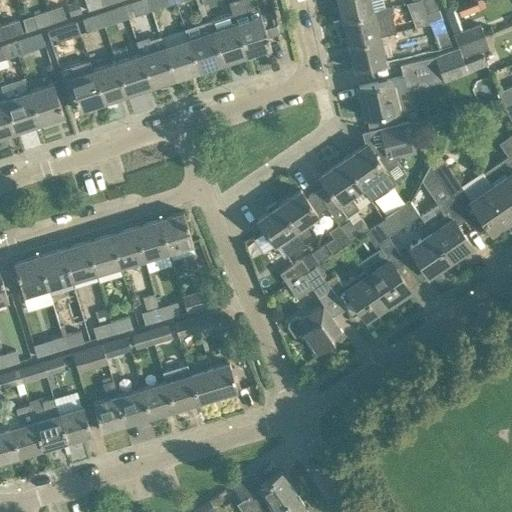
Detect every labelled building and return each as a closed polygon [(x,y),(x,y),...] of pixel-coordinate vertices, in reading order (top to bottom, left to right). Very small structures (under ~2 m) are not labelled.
[(66,4),(70,16),(82,13),(78,0),(66,4)] [(84,0),(88,10),(118,0),(117,0),(84,0)] [(135,15),(152,10),(149,0),(137,0),(130,2),(135,15)] [(149,0),(152,10),(170,4),(168,0),(149,0)] [(232,12),(246,53),(269,45),(270,47),(271,46),(255,0),(229,0),(232,12)] [(338,0),(342,17),(373,10),(370,0),(338,0)] [(429,23),(442,19),(435,0),(419,0),(405,4),(410,18),(418,16),(426,14),(429,23)] [(460,16),(485,6),(482,0),(470,0),(456,6),(460,16)] [(47,10),(51,23),(66,18),(63,10),(62,5),(47,10)] [(348,42),(379,35),(396,31),(393,17),(394,14),(392,5),(373,10),(342,17),(348,42)] [(105,25),(121,20),(116,7),(101,12),(105,25)] [(86,31),(105,25),(101,12),(82,18),(86,31)] [(232,12),(209,20),(222,61),(246,53),(232,12)] [(33,14),(22,18),(27,31),(38,27),(33,14)] [(0,25),(0,32),(2,39),(23,32),(19,19),(0,25)] [(203,32),(188,37),(199,69),(222,61),(209,20),(200,23),(203,32)] [(76,21),(47,30),(51,44),(57,42),(57,41),(80,33),(76,21)] [(458,46),(484,36),(480,23),(462,30),(453,33),(458,46)] [(434,34),(439,49),(451,44),(446,30),(434,34)] [(18,39),(23,52),(45,44),(41,32),(18,39)] [(348,42),(355,69),(385,62),(379,35),(348,42)] [(138,43),(141,53),(151,84),(175,76),(164,45),(161,36),(149,39),(138,43)] [(458,46),(458,47),(462,56),(488,47),(484,36),(458,46)] [(175,76),(199,69),(188,37),(164,45),(175,76)] [(18,54),(23,52),(18,39),(0,45),(0,59),(13,55),(18,54)] [(467,72),(462,56),(458,47),(436,55),(440,68),(444,80),(467,72)] [(141,53),(117,61),(127,92),(151,84),(141,53)] [(103,100),(127,92),(117,61),(92,69),(103,100)] [(92,69),(63,79),(72,108),(78,106),(79,109),(80,109),(80,108),(103,100),(92,69)] [(366,116),(411,106),(404,75),(359,85),(366,116)] [(29,90),(39,122),(62,114),(63,116),(64,115),(53,82),(29,90)] [(505,107),(511,103),(511,84),(503,89),(498,91),(505,107)] [(39,122),(29,90),(5,98),(15,130),(39,122)] [(5,98),(0,99),(0,134),(15,130),(5,98)] [(370,199),(395,182),(384,166),(402,154),(401,153),(416,149),(412,135),(409,120),(401,122),(381,126),(361,131),(364,144),(344,159),(363,187),(362,188),(370,199)] [(432,143),(422,150),(430,162),(454,196),(464,190),(471,200),(480,214),(486,222),(488,226),(491,231),(511,216),(511,214),(484,172),(483,172),(482,171),(461,185),(445,161),(438,152),(432,143)] [(511,152),(508,156),(497,163),(484,172),(511,214),(511,152)] [(363,219),(357,211),(360,208),(351,195),(363,187),(344,159),(320,175),(336,198),(326,205),(338,223),(350,241),(369,228),(363,219)] [(421,216),(431,231),(450,259),(471,244),(460,228),(453,216),(446,207),(456,199),(454,196),(431,163),(422,180),(438,204),(431,208),(421,216)] [(280,202),(297,228),(306,241),(318,233),(309,220),(318,214),(300,188),(280,202)] [(297,228),(280,202),(257,218),(284,256),(295,248),(286,236),(297,228)] [(159,219),(168,251),(193,243),(183,210),(182,211),(182,212),(159,219)] [(379,221),(378,221),(387,235),(402,226),(393,212),(389,214),(387,215),(384,217),(383,218),(379,221)] [(159,219),(135,226),(144,258),(168,251),(159,219)] [(405,261),(394,245),(393,243),(378,221),(374,224),(384,240),(380,243),(387,254),(365,269),(390,306),(410,292),(407,288),(409,287),(396,268),(405,261)] [(350,241),(338,223),(329,229),(334,236),(326,242),(334,253),(350,241)] [(135,226),(111,233),(120,265),(144,258),(135,226)] [(410,246),(417,257),(429,274),(450,259),(431,231),(410,246)] [(111,233),(87,241),(96,272),(120,265),(111,233)] [(63,248),(72,280),(96,272),(87,241),(63,248)] [(39,255),(48,287),(72,280),(63,248),(39,255)] [(304,272),(316,264),(319,262),(311,251),(280,272),(287,283),(304,272)] [(14,261),(19,280),(24,295),(48,287),(39,255),(15,262),(15,261),(14,261)] [(333,290),(327,280),(316,264),(304,272),(321,298),(333,290)] [(353,298),(354,300),(365,317),(387,302),(390,306),(365,269),(344,283),(337,273),(327,280),(333,290),(343,305),(353,298)] [(0,302),(8,300),(7,294),(1,274),(0,271),(0,302)] [(187,311),(192,309),(212,304),(207,289),(183,297),(187,311)] [(145,324),(163,319),(159,306),(158,306),(154,293),(142,297),(146,310),(141,311),(145,324)] [(177,301),(159,306),(163,319),(180,313),(177,301)] [(340,328),(322,302),(301,316),(296,315),(288,321),(288,326),(295,336),(303,330),(317,350),(334,338),(331,334),(340,328)] [(110,320),(111,319),(107,308),(96,311),(100,323),(92,326),(96,338),(114,333),(110,320)] [(174,322),(178,335),(217,323),(214,310),(174,322)] [(110,320),(114,333),(133,327),(129,314),(111,319),(110,320)] [(168,323),(150,329),(154,343),(172,337),(168,323)] [(80,329),(62,335),(66,348),(84,342),(80,329)] [(150,329),(132,334),(136,348),(154,343),(150,329)] [(48,354),(66,348),(62,335),(44,340),(48,354)] [(106,357),(124,351),(120,337),(101,343),(106,357)] [(101,343),(72,352),(78,372),(108,363),(106,357),(101,343)] [(16,349),(0,353),(0,365),(1,368),(20,362),(16,349)] [(61,355),(42,361),(46,375),(65,369),(61,355)] [(23,382),(46,375),(42,361),(18,368),(23,382)] [(201,369),(189,373),(197,399),(209,395),(235,387),(236,389),(237,389),(229,361),(210,367),(201,369)] [(26,391),(23,382),(18,368),(0,373),(0,388),(17,384),(20,393),(26,391)] [(182,403),(197,399),(189,373),(165,380),(173,406),(182,403)] [(102,382),(107,398),(92,402),(101,430),(102,429),(102,428),(125,421),(117,395),(114,383),(113,379),(102,382)] [(165,380),(141,387),(149,413),(173,406),(165,380)] [(125,421),(149,413),(141,387),(117,395),(125,421)] [(44,408),(31,411),(42,446),(66,439),(58,411),(54,397),(42,401),(44,408)] [(42,446),(31,411),(29,403),(16,407),(17,411),(20,423),(10,426),(18,453),(42,446)] [(58,411),(66,439),(90,431),(90,433),(91,432),(83,404),(58,411)] [(0,458),(18,453),(10,426),(8,420),(0,422),(0,458)] [(264,511),(269,511),(297,494),(281,470),(261,484),(252,471),(232,484),(238,494),(242,499),(246,495),(253,505),(258,501),(264,511)] [(309,511),(297,494),(269,511),(309,511)] [(193,510),(193,511),(211,511),(215,510),(208,500),(193,510)]
